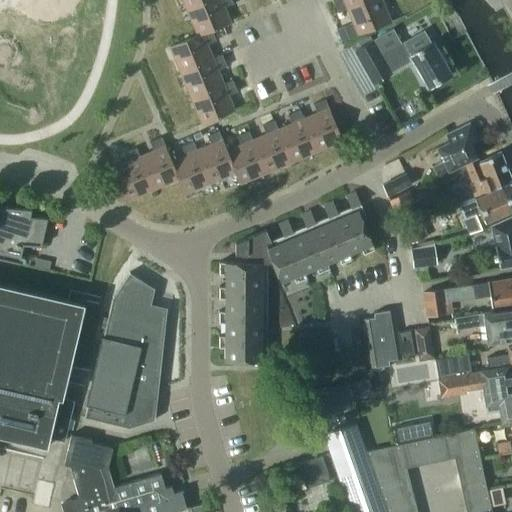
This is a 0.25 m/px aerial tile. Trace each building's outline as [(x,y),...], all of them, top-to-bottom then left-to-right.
[(182,0),(186,9),(206,0),(182,0)] [(206,0),(186,9),(197,34),(211,29),(230,21),(224,7),(233,3),(231,0),(206,0)] [(338,12),(347,8),(366,0),(333,0),(338,12)] [(381,0),(366,0),(347,8),(352,22),(344,26),(349,38),(390,20),(381,0)] [(169,46),(180,71),(212,57),(207,44),(216,40),(211,29),(197,34),(169,46)] [(372,40),(354,50),(372,82),(413,59),(428,86),(449,74),(431,42),(429,43),(423,32),(404,42),(403,41),(401,43),(380,54),(372,40)] [(180,71),(190,97),(223,83),(217,69),(226,66),(221,54),(212,57),(180,71)] [(223,83),(190,97),(201,123),(234,109),(228,95),(237,91),(232,79),(223,83)] [(316,112),(303,118),(299,109),(316,151),(342,140),(325,98),(313,103),(316,112)] [(291,162),(316,151),(299,109),(287,114),(291,123),(278,129),(291,162)] [(279,169),(291,162),(278,129),(274,120),(262,125),(265,134),(252,139),(265,172),(279,169)] [(469,122),(445,134),(449,141),(437,147),(444,160),(432,166),(436,175),(476,156),(470,142),(477,139),(469,122)] [(206,135),(210,144),(196,149),(210,182),(235,172),(227,150),(218,130),(206,135)] [(240,144),(227,150),(235,172),(239,183),(244,181),(265,172),(252,139),(248,130),(236,135),(240,144)] [(153,150),(139,156),(153,189),(178,178),(171,160),(165,146),(161,136),(149,141),(153,150)] [(210,182),(196,149),(193,140),(181,145),(184,154),(171,160),(178,178),(179,182),(184,193),(210,182)] [(153,189),(139,156),(136,147),(124,152),(127,161),(113,167),(126,200),(142,193),(153,189)] [(511,179),(499,151),(478,161),(476,156),(464,162),(472,181),(476,180),(481,193),(511,179)] [(405,173),(384,183),(382,184),(387,195),(410,184),(405,173)] [(457,205),(463,218),(470,233),(481,228),(479,223),(511,208),(511,183),(511,181),(474,197),(457,205)] [(389,199),(394,210),(413,202),(407,190),(389,199)] [(345,195),(350,207),(360,203),(355,191),(345,195)] [(337,212),(332,200),(323,204),(328,216),(337,212)] [(0,258),(19,263),(21,246),(40,245),(47,218),(29,216),(31,209),(0,206),(0,258)] [(358,209),(334,219),(349,253),(372,243),(358,209)] [(300,214),(305,226),(315,222),(310,210),(300,214)] [(511,215),(490,225),(499,267),(511,264),(511,215)] [(427,235),(419,217),(400,225),(408,243),(427,235)] [(278,223),(283,235),(292,231),(287,219),(278,223)] [(334,219),(312,228),(326,262),(349,253),(334,219)] [(312,228),(290,238),(304,271),(326,262),(312,228)] [(225,261),(225,286),(261,287),(262,260),(270,256),(266,248),(272,245),(265,229),(235,242),(234,261),(225,261)] [(290,238),(272,245),(266,248),(270,256),(280,281),(304,271),(290,238)] [(436,263),(434,245),(410,249),(412,266),(436,263)] [(95,371),(84,416),(128,427),(154,419),(166,307),(150,305),(153,288),(129,272),(112,297),(110,305),(95,371)] [(490,295),(492,310),(511,307),(511,277),(487,281),(422,292),(426,317),(428,316),(453,312),(451,301),(490,295)] [(0,435),(46,446),(48,437),(64,441),(73,400),(62,397),(70,363),(84,303),(64,298),(59,297),(0,283),(0,435)] [(225,286),(225,311),(261,311),(261,287),(225,286)] [(511,307),(482,312),(454,317),(456,329),(484,324),(487,340),(511,336),(511,307)] [(374,316),(364,318),(371,364),(372,367),(389,364),(388,360),(401,358),(396,332),(393,309),(373,312),(374,316)] [(225,311),(225,335),(261,335),(261,311),(225,311)] [(436,321),(438,335),(454,333),(452,319),(436,321)] [(413,329),(419,359),(435,356),(429,326),(413,329)] [(398,332),(402,355),(414,354),(410,330),(398,332)] [(261,335),(225,335),(224,360),(248,360),(261,360),(261,335)] [(486,357),(489,369),(508,366),(511,365),(511,345),(507,346),(509,353),(486,357)] [(465,358),(455,360),(457,372),(467,370),(465,358)] [(467,391),(466,389),(482,386),(486,410),(499,408),(500,422),(511,420),(511,385),(511,386),(508,366),(489,369),(444,378),(438,380),(441,396),(467,391)] [(353,395),(370,393),(367,379),(351,384),(353,395)] [(385,511),(355,423),(323,434),(326,443),(351,511),(385,511)] [(472,428),(431,437),(366,450),(387,511),(416,511),(405,467),(453,457),(465,511),(491,511),(490,505),(487,494),(486,490),(472,428)] [(78,497),(60,502),(62,509),(62,511),(168,511),(186,507),(181,490),(183,490),(183,489),(174,491),(172,492),(170,485),(165,487),(160,472),(113,486),(107,467),(112,447),(90,442),(91,439),(70,434),(69,442),(63,464),(69,465),(78,497)] [(511,451),(510,440),(495,443),(497,453),(511,451)] [(306,488),(329,480),(321,455),(298,463),(306,488)] [(486,490),(487,494),(490,505),(503,502),(500,486),(486,490)] [(204,502),(200,503),(202,511),(210,511),(207,501),(204,502)]
